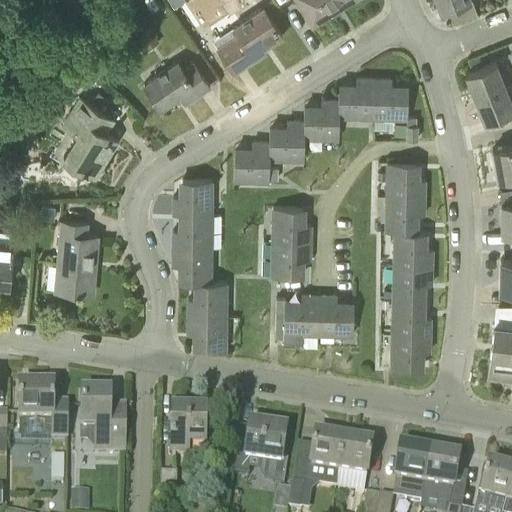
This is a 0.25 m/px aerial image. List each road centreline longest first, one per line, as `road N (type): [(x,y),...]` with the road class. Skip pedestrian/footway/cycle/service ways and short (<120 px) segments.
road 1 (residential): [(411,19),(141,190),(139,233),(160,289),(153,358)]
road 2 (residential): [(445,409),(464,257),(460,184),(427,50)]
road 3 (residential): [(445,409),(153,358)]
road 4 (residential): [(139,511),(141,356)]
road 5 (residential): [(141,356),(0,335)]
